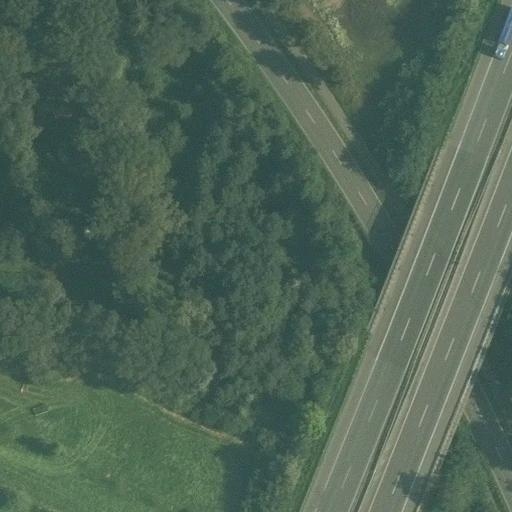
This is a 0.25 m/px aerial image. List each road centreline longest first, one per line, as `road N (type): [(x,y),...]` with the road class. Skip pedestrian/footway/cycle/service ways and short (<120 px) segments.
road 1 (secondary): [(511,483),(433,306),(226,0)]
road 2 (motorway): [(511,43),(328,511)]
road 3 (motorway): [(387,511),(511,196)]
